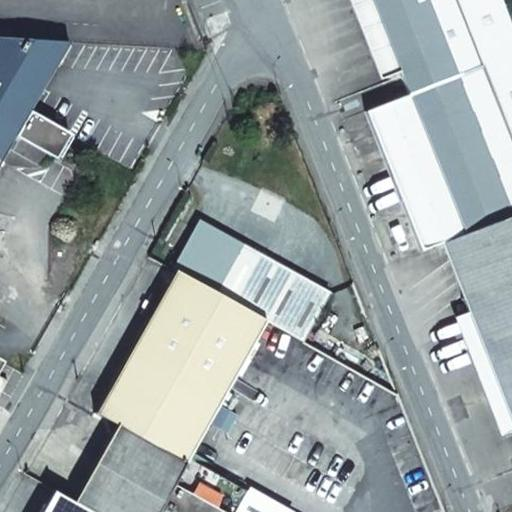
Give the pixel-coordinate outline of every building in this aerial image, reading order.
[(369,0),(408,95),(479,67),(478,66),(507,54),(485,0),(369,0)] [(479,67),(511,53),(511,35),(498,0),(485,0),(507,54),(478,66),(479,67)] [(0,161),(0,162),(14,137),(54,159),(68,135),(29,112),(31,107),(68,42),(0,37),(0,161)] [(511,53),(479,67),(505,135),(511,132),(511,53)] [(375,108),(365,112),(383,158),(419,251),(440,243),(511,215),(511,132),(505,135),(479,67),(408,95),(388,103),(375,108)] [(373,161),(410,255),(419,251),(383,158),(373,161)] [(511,215),(440,243),(463,302),(467,311),(511,428),(511,215)] [(263,321),(302,343),(328,295),(197,221),(170,269),(173,271),(263,321)] [(93,413),(114,425),(182,464),(263,321),(173,271),(150,313),(93,413)] [(500,435),(511,430),(511,428),(467,311),(454,316),(500,435)] [(74,496),(70,503),(87,511),(155,511),(170,485),(182,464),(114,425),(74,496)] [(182,464),(170,485),(217,511),(230,511),(239,496),(182,464)] [(22,476),(12,494),(40,509),(50,491),(22,476)] [(155,511),(217,511),(170,485),(155,511)] [(87,511),(70,503),(50,491),(49,493),(40,509),(38,511),(87,511)]
